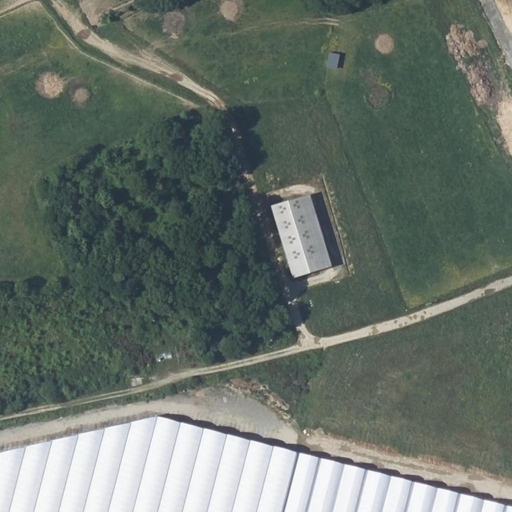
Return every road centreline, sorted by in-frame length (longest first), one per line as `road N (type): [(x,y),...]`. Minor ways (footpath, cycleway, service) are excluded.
road 1 (track): [(511,281),(413,325),(191,372)]
road 2 (track): [(191,372),(178,329),(49,279),(0,278)]
road 3 (track): [(0,416),(191,372)]
